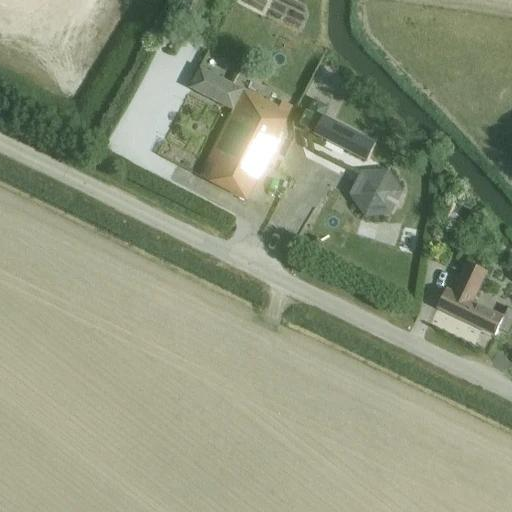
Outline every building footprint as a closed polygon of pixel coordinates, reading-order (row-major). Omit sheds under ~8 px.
[(246,201),(292,108),(282,103),(279,109),(201,69),(191,89),(234,111),(201,177),(246,201)] [(376,146),(325,119),(330,107),(314,100),(308,114),(306,113),(300,125),(316,133),(315,136),(367,163),(376,146)] [(391,217),(402,194),(388,172),(363,174),(351,197),(366,218),(391,217)] [(426,201),(415,201),(414,218),(425,219),(426,201)] [(437,309),(495,337),(498,330),(509,336),(511,328),(511,311),(508,309),(503,319),(472,303),(487,273),(467,263),(452,294),(446,291),(437,309)]
